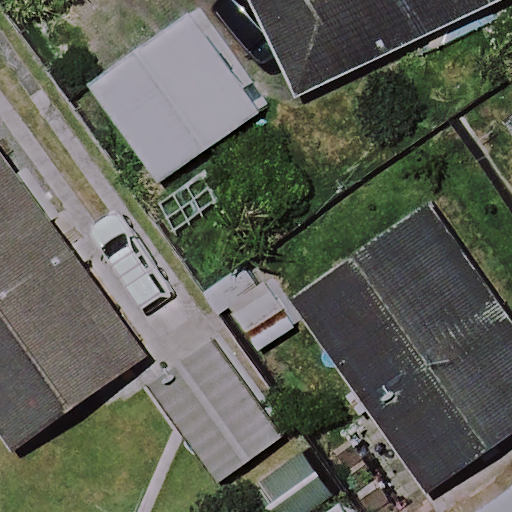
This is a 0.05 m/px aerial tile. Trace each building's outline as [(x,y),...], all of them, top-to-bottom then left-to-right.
[(502,0),(265,0),(310,92),(502,0)] [(267,109),(198,10),(95,82),(164,181),(267,109)] [(0,407),(28,444),(156,347),(0,141),(0,407)] [(511,432),(511,306),(426,191),(293,290),(439,487),(511,432)] [(233,341),(156,393),(222,490),(299,438),(233,341)] [(355,511),(348,501),(331,511),(355,511)] [(511,511),(511,503),(498,511),(511,511)]
